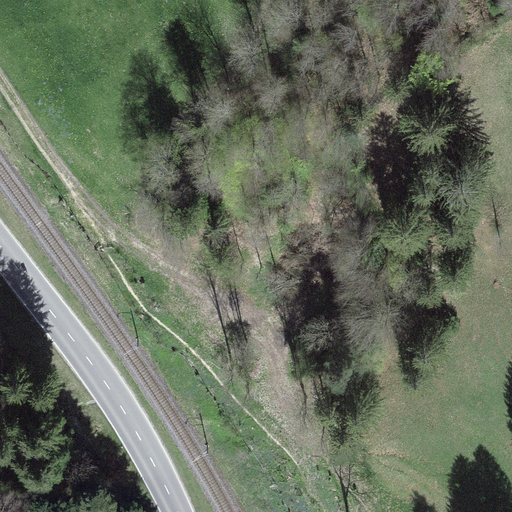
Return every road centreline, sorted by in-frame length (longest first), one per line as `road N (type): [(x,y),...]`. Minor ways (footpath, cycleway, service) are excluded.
road 1 (track): [(100,243),(265,345),(338,462),(380,511)]
road 2 (primary): [(0,246),(114,396),(177,511)]
road 3 (track): [(100,243),(0,80)]
